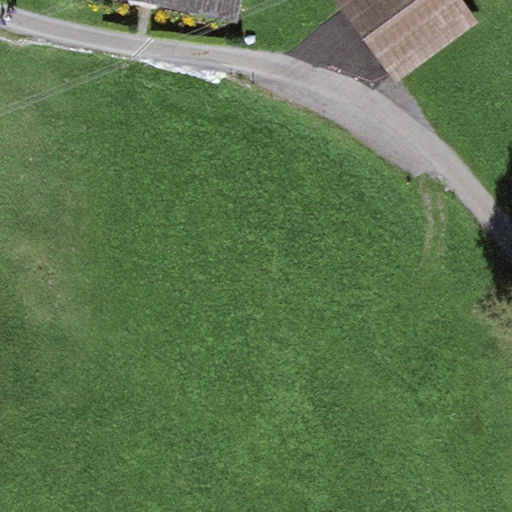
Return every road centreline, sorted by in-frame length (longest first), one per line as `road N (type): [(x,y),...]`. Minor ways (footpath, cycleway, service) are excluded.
road 1 (residential): [(511,239),(458,175),(381,111),(330,86),(211,53)]
road 2 (track): [(211,53),(102,39),(0,14)]
